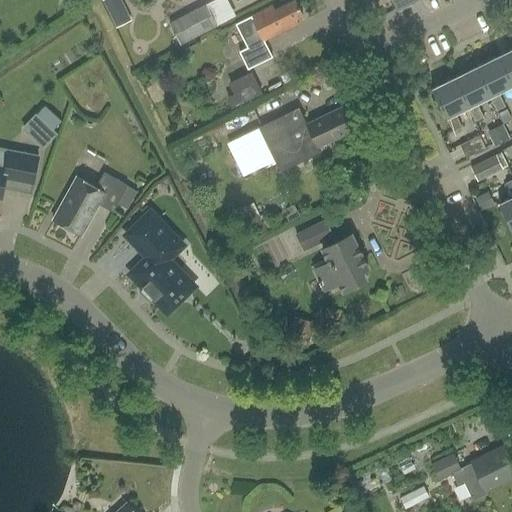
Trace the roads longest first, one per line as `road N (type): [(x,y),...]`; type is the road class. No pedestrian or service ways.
road 1 (residential): [(497,331),(344,406),(286,416),(211,408)]
road 2 (residential): [(497,331),(360,59)]
road 3 (residential): [(211,408),(167,388),(38,281),(0,268)]
road 4 (residential): [(360,59),(478,0)]
